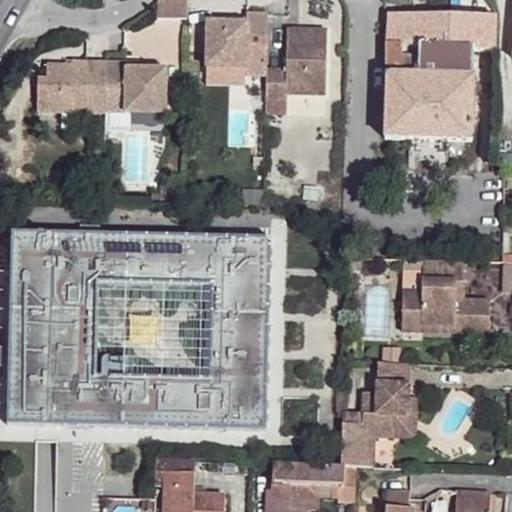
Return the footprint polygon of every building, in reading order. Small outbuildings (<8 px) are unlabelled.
[(391,15),(390,74),(386,139),(473,144),(477,79),(478,54),(496,55),(496,15),(391,15)] [(267,54),(268,18),(247,17),(247,26),(208,25),(206,70),(246,72),(247,53),(267,54)] [(328,35),(288,32),(286,74),(266,73),(265,103),(284,103),(285,99),(325,100),(328,35)] [(267,54),(247,53),(246,72),(246,79),(265,80),(267,54)] [(103,116),(106,66),(72,64),(71,67),(46,66),(46,80),(37,80),(36,115),(103,118),(103,116)] [(127,67),(106,66),(103,116),(164,119),(166,75),(141,73),(126,73),(127,67)] [(246,72),(206,70),(205,87),(245,89),(246,79),(246,72)] [(8,234),(3,426),(261,433),(267,241),(8,234)] [(467,266),(425,264),(423,295),(403,294),(401,326),(453,329),(453,336),(490,339),(491,305),(464,303),(467,266)] [(511,293),(511,264),(502,264),(499,292),(511,293)] [(453,329),(401,326),(401,334),(453,336),(453,329)] [(404,388),(405,370),(372,369),(373,397),(359,397),(359,419),(337,418),(335,469),(345,469),(357,470),(368,470),(369,441),(391,442),(391,419),(403,420),(404,388)] [(414,388),(404,388),(403,420),(391,419),(391,442),(369,441),(368,470),(389,471),(390,449),(397,442),(411,443),(414,388)] [(172,462),(157,462),(157,489),(170,489),(172,476),(172,462)] [(335,469),(279,467),(276,511),(310,511),(312,489),(334,491),(343,490),(345,469),(335,469)] [(198,478),(172,476),(170,489),(168,511),(228,511),(230,499),(198,498),(198,478)] [(334,491),(312,489),(310,511),(320,511),(322,502),(333,500),(334,491)] [(459,511),(494,511),(495,498),(461,496),(459,511)]
